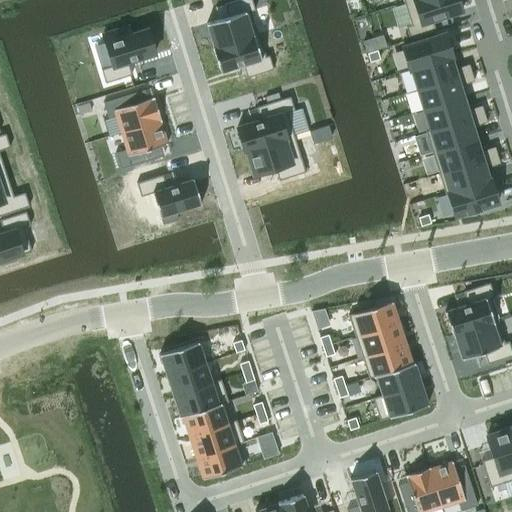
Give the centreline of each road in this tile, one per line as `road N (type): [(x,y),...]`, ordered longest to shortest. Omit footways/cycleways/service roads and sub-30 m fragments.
road 1 (residential): [(125,312),(184,501),(456,414)]
road 2 (residential): [(176,26),(263,295)]
road 3 (residential): [(456,414),(405,262)]
road 4 (residential): [(263,295),(405,262)]
road 5 (residential): [(125,312),(263,295)]
road 6 (residential): [(0,344),(125,312)]
road 7 (residential): [(511,120),(485,0)]
